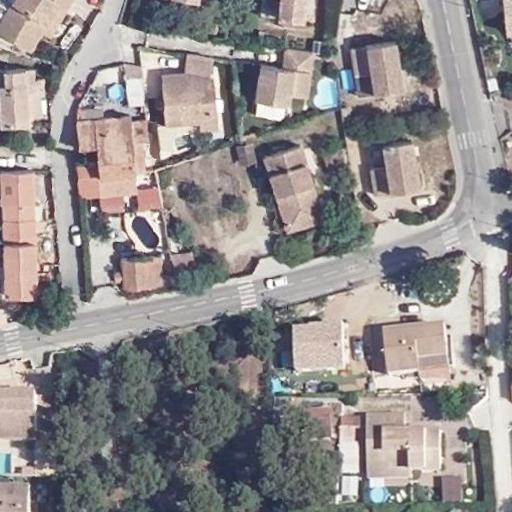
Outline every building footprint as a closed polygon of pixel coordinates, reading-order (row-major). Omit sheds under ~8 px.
[(53,3),(66,10),(70,0),(14,0),(0,24),(0,28),(31,46),(42,27),(53,3)] [(279,0),(278,17),(303,20),(305,0),(279,0)] [(511,36),(511,0),(503,0),(507,37),(511,36)] [(52,33),(66,10),(53,3),(42,27),(52,33)] [(395,42),(351,51),(357,79),(373,76),(378,99),(404,94),(395,42)] [(304,93),(310,50),(284,47),(280,66),(258,64),(253,96),(280,100),(286,101),(287,93),(304,93)] [(212,59),(188,55),(186,73),(164,75),(166,124),(199,124),(200,132),(218,130),(216,78),(209,78),(212,59)] [(142,104),(140,62),(122,63),(124,105),(142,104)] [(0,65),(0,99),(4,100),(6,120),(31,120),(31,79),(37,78),(37,65),(0,65)] [(324,81),(321,100),(336,103),(339,84),(324,81)] [(278,114),(280,100),(253,96),(251,110),(278,114)] [(340,111),(316,113),(318,132),(341,130),(340,111)] [(77,151),(96,149),(129,145),(127,116),(77,122),(74,122),(77,151)] [(96,149),(97,155),(102,195),(140,190),(134,143),(129,145),(96,149)] [(413,143),(386,147),(389,169),(374,172),(379,199),(421,191),(413,143)] [(302,146),(268,155),(289,227),(324,220),(302,146)] [(345,149),(323,154),(327,170),(348,165),(345,149)] [(7,199),(36,198),(34,166),(6,168),(7,199)] [(7,216),(37,215),(36,198),(7,199),(7,216)] [(40,291),(37,215),(7,216),(10,290),(40,291)] [(169,253),(173,277),(197,272),(193,251),(169,253)] [(162,256),(125,258),(127,288),(150,287),(149,273),(163,273),(162,256)] [(345,369),(344,324),(325,324),(326,327),(312,328),(312,330),(296,330),(297,370),(345,369)] [(446,331),(385,341),(392,381),(422,376),(424,387),(453,380),(446,331)] [(57,430),(58,398),(36,397),(36,388),(0,387),(0,436),(35,437),(35,431),(57,430)] [(305,433),(329,433),(328,415),(304,415),(305,433)] [(441,436),(427,436),(426,447),(413,446),(413,436),(405,436),(405,421),(366,420),(367,464),(382,464),(383,475),(413,475),(442,475),(441,436)] [(360,423),(342,423),(342,431),(359,431),(360,423)] [(330,443),(329,433),(305,433),(305,443),(330,443)] [(426,447),(427,436),(413,436),(413,446),(426,447)] [(413,481),(413,475),(383,475),(382,464),(367,464),(367,482),(413,481)] [(463,502),(461,476),(441,477),(443,503),(463,502)] [(19,483),(0,483),(0,511),(28,511),(28,498),(20,497),(19,483)]
